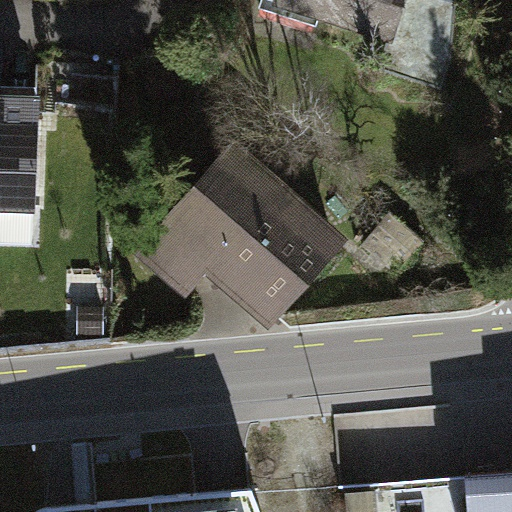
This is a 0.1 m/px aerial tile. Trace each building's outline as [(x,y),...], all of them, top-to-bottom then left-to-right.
[(413,0),(272,0),(271,5),(400,44),(413,0)] [(38,87),(0,84),(0,214),(31,217),(38,87)] [(345,237),(228,151),(161,243),(278,328),(345,237)] [(511,511),(511,472),(469,475),(471,511),(511,511)] [(259,511),(251,492),(41,508),(36,511),(259,511)]
